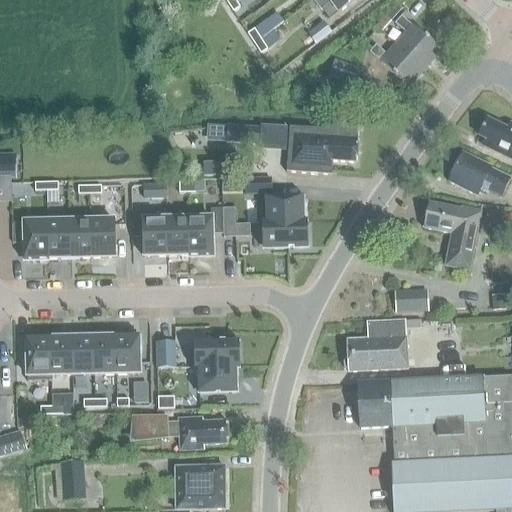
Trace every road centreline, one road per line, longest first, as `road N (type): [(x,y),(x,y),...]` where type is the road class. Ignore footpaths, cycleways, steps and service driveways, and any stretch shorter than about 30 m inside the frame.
road 1 (residential): [(315,300),(3,304)]
road 2 (tertiary): [(315,300),(382,191),(455,98),(470,82),(495,74)]
road 3 (tertiary): [(268,511),(275,431),(315,300)]
